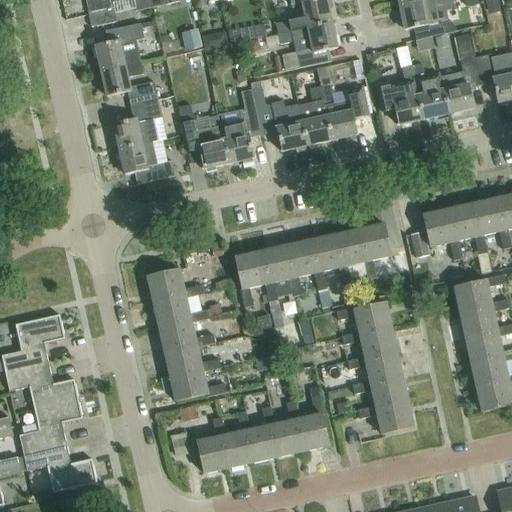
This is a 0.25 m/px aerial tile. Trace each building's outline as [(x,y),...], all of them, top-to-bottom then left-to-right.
[(84,0),(91,30),(117,24),(113,4),(112,0),(84,0)] [(112,0),(113,4),(133,0),(136,12),(152,9),(150,0),(112,0)] [(150,0),(152,9),(162,7),(171,5),(179,3),(178,0),(150,0)] [(275,26),(277,36),(332,24),(326,0),(318,0),(316,1),(316,0),(289,0),(291,7),(302,5),(305,18),(287,22),(287,24),(275,26)] [(453,0),(431,0),(400,6),(405,32),(438,25),(435,10),(455,6),(453,0)] [(332,24),(277,36),(280,47),(293,44),(298,69),(329,62),(327,51),(337,49),(332,24)] [(135,42),(144,40),(140,25),(113,31),(116,43),(95,48),(101,73),(140,64),(135,42)] [(511,57),(511,64),(492,69),(489,57),(475,60),(481,87),(492,84),(497,104),(511,100),(511,55),(511,56),(511,57)] [(459,63),(462,74),(440,79),(449,115),(474,110),(469,89),(481,87),(475,60),(459,63)] [(129,89),(127,80),(143,76),(140,64),(101,73),(107,98),(127,93),(131,107),(157,101),(153,83),(129,89)] [(449,115),(440,79),(439,76),(425,79),(422,66),(412,68),(424,121),(449,115)] [(424,121),(412,68),(401,70),(404,84),(390,87),(389,83),(375,86),(381,113),(394,111),(398,127),(424,121)] [(332,142),(357,136),(353,120),(367,117),(361,90),(346,93),(348,102),(334,105),(330,86),(319,88),(332,142)] [(306,147),(332,142),(319,88),(309,91),(312,105),(322,102),(326,118),(315,121),(312,110),(299,113),(306,147)] [(299,113),(298,113),(297,107),(284,110),(283,102),(265,106),(261,89),(251,91),(255,109),(261,137),(276,133),(281,153),(306,147),(299,113)] [(249,139),(261,137),(255,109),(251,91),(240,94),(244,111),(239,112),(242,124),(220,128),(223,142),(229,165),(254,160),(249,139)] [(151,144),(158,143),(153,122),(162,120),(157,101),(131,107),(133,116),(134,121),(113,126),(119,151),(151,144)] [(198,134),(195,123),(180,126),(186,154),(199,151),(203,171),(229,165),(223,142),(220,128),(220,129),(217,118),(208,120),(210,131),(198,134)] [(156,165),(151,144),(119,151),(124,176),(134,174),(137,186),(174,177),(171,162),(156,165)] [(511,196),(498,200),(505,232),(509,231),(511,230),(511,196)] [(511,249),(511,244),(509,231),(505,232),(498,200),(473,205),(480,237),(484,236),(499,233),(503,251),(511,249)] [(488,254),(484,236),(480,237),(473,205),(448,211),(455,243),(459,242),(475,239),(479,256),(488,254)] [(463,260),(459,242),(455,243),(448,211),(423,216),(430,249),(449,245),(453,262),(463,260)] [(385,226),(360,231),(367,264),(363,265),(367,281),(376,279),(372,262),(392,258),(385,226)] [(367,264),(360,231),(335,237),(342,269),(338,270),(342,287),(351,285),(347,268),(363,265),(367,264)] [(415,261),(428,258),(423,234),(410,237),(415,261)] [(342,269),(335,237),(310,242),(318,275),(314,276),(317,292),(327,290),(323,274),(338,270),(342,269)] [(318,275),(310,242),(286,248),(293,280),(289,281),(293,296),(293,297),(301,296),(298,279),(314,276),(318,275)] [(286,248),(261,253),(268,286),(264,287),(268,303),(278,301),(277,299),(293,296),(289,281),(293,280),(286,248)] [(268,286),(261,253),(236,259),(243,291),(241,292),(245,308),(253,307),(250,290),(264,287),(268,286)] [(149,279),(154,303),(185,296),(186,300),(205,295),(202,287),(184,291),(180,272),(149,279)] [(454,289),(460,314),(492,307),(491,304),(488,289),(505,285),(503,276),(485,280),(486,282),(454,289)] [(154,303),(160,328),(191,321),(192,324),(210,320),(208,311),(190,315),(186,300),(185,296),(154,303)] [(460,314),(465,339),(497,332),(497,330),(493,313),(511,310),(509,301),(491,304),(492,307),(460,314)] [(359,337),(391,329),(386,304),(354,312),(353,309),(336,313),(337,322),(355,318),(358,335),(359,337)] [(1,358),(5,375),(48,366),(44,346),(65,341),(59,317),(15,327),(21,353),(1,358)] [(160,328),(165,353),(196,346),(197,349),(216,345),(214,337),(195,341),(192,324),(191,321),(160,328)] [(465,339),(471,364),(503,357),(502,353),(499,339),(511,335),(511,326),(497,330),(497,332),(465,339)] [(397,355),(391,329),(359,337),(358,335),(341,338),(343,347),(360,343),(364,359),(364,362),(397,355)] [(165,353),(171,377),(202,370),(203,374),(221,370),(219,361),(201,365),(197,349),(196,346),(165,353)] [(471,364),(476,389),(508,382),(507,379),(504,364),(511,361),(511,350),(502,353),(503,357),(471,364)] [(402,380),(397,355),(364,362),(364,359),(347,363),(349,372),(366,368),(369,384),(370,387),(402,380)] [(29,389),(34,411),(78,401),(74,381),(53,386),(48,366),(5,375),(9,393),(29,389)] [(206,389),(203,374),(202,370),(171,377),(176,402),(207,395),(208,398),(226,393),(224,385),(206,389)] [(508,382),(476,389),(482,414),(511,406),(511,400),(509,388),(511,387),(511,377),(507,379),(508,382)] [(408,405),(402,380),(370,387),(369,384),(352,388),(354,396),(371,393),(375,408),(375,412),(408,405)] [(297,421),(305,454),(329,448),(322,416),(324,415),(320,398),(311,400),(315,417),(299,421),(297,421)] [(19,437),(23,455),(66,445),(62,425),(83,421),(78,401),(34,411),(39,433),(19,437)] [(272,426),(280,459),(305,454),(297,421),(299,421),(295,403),(286,405),(290,422),(274,426),(272,426)] [(413,430),(408,405),(375,412),(375,408),(357,412),(359,421),(377,418),(381,437),(413,430)] [(178,411),(181,424),(197,421),(195,408),(178,411)] [(247,432),(255,465),(280,459),(272,426),(274,426),(271,408),(261,410),(265,428),(250,431),(247,432)] [(222,437),(230,470),(255,465),(247,432),(250,431),(246,414),(237,416),(241,433),(225,437),(222,437)] [(0,440),(13,438),(9,419),(0,421),(0,440)] [(205,476),(230,470),(222,437),(225,437),(221,419),(212,421),(216,439),(198,443),(205,476)] [(47,468),(52,495),(97,485),(91,461),(71,466),(66,445),(23,455),(27,473),(47,468)] [(0,507),(4,507),(0,489),(0,482),(22,478),(18,459),(0,462),(0,507)] [(36,486),(38,496),(47,494),(45,484),(36,486)] [(511,511),(511,490),(498,494),(501,511),(511,511)] [(446,505),(447,511),(477,511),(474,499),(446,505)]
